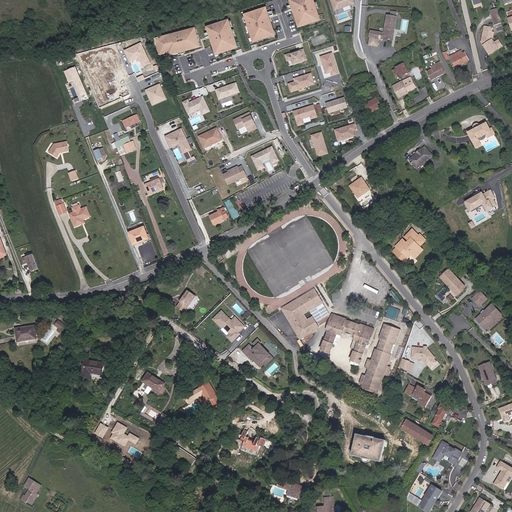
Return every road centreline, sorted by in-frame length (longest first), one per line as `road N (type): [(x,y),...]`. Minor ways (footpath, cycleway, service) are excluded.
road 1 (unclassified): [(320,181),(207,249),(124,287)]
road 2 (unclassified): [(511,73),(424,111),(320,181)]
road 3 (residential): [(124,287),(272,395)]
road 4 (unknown): [(207,249),(232,288),(298,350)]
road 5 (unclassified): [(124,287),(59,301),(0,301)]
